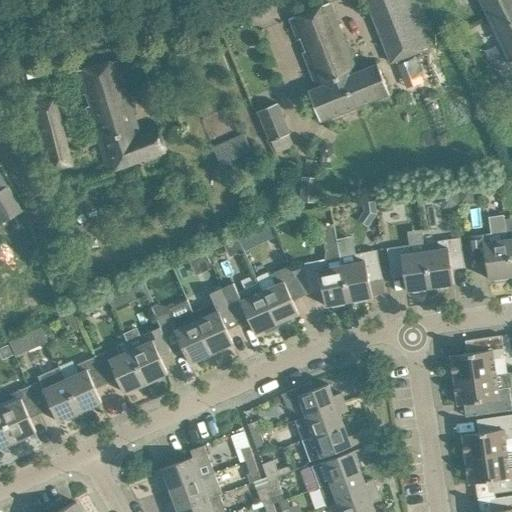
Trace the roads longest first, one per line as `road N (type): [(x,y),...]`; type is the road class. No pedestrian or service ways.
road 1 (residential): [(87,450),(319,348),(412,333)]
road 2 (unclassified): [(0,47),(106,35),(264,0)]
road 3 (residential): [(437,511),(412,333)]
